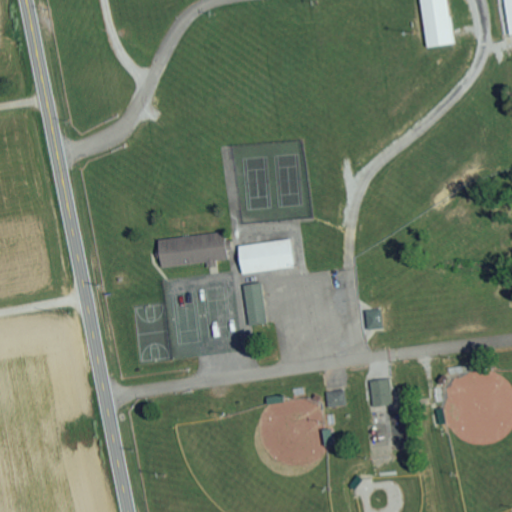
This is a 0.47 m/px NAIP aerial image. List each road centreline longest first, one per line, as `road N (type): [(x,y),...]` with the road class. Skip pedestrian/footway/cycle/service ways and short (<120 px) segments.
road 1 (residential): [(59,153),(117,133),(177,32),(213,3),(482,6),(485,56),(474,76),(374,169),(358,196),(351,270),(361,359)]
road 2 (primary): [(129,511),(27,0)]
road 3 (residential): [(107,397),(511,339)]
